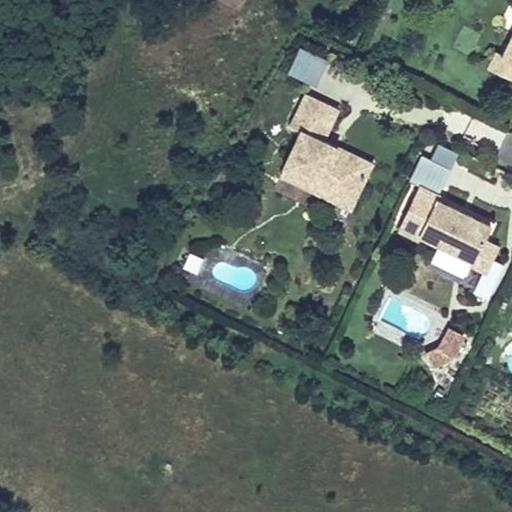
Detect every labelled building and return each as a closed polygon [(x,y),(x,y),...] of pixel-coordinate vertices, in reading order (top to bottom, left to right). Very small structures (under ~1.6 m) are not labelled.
[(219,0),(240,10),(244,0),(219,0)] [(503,57),(511,61),(511,39),(504,56),(503,57)] [(315,84),(327,57),(298,44),(286,71),(315,84)] [(511,76),(511,61),(503,57),(504,56),(498,53),(491,67),(511,76)] [(326,147),(329,142),(323,140),(338,110),(306,94),(291,126),(303,131),(286,166),(322,183),(329,181),(357,194),(372,164),(337,146),(335,151),(326,147)] [(439,190),(458,150),(436,140),(428,156),(420,152),(408,176),(439,190)] [(337,146),(329,142),(326,147),(335,151),(337,146)] [(350,208),(357,194),(329,181),(322,183),(286,166),(282,175),(350,208)] [(460,215),(462,211),(438,199),(440,195),(419,186),(399,228),(419,237),(421,233),(474,258),(472,263),(484,269),(473,291),(488,297),(504,263),(492,258),(498,245),(485,239),(491,225),(467,213),(465,218),(460,215)] [(189,251),(182,267),(198,274),(206,258),(189,251)] [(449,329),(440,347),(451,357),(462,336),(449,329)] [(451,357),(440,347),(425,353),(435,364),(451,357)] [(511,401),(490,396),(484,418),(511,425),(511,424),(511,401)]
